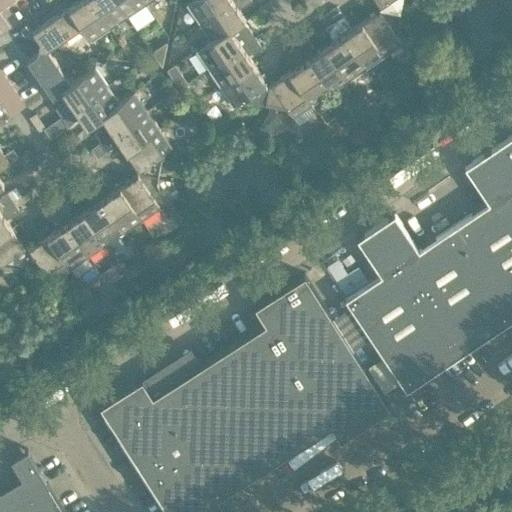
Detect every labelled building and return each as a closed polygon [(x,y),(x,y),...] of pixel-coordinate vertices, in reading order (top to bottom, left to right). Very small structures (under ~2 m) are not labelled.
[(76,0),(69,5),(82,24),(81,25),(91,40),(109,27),(91,0),(76,0)] [(91,0),(109,27),(127,15),(117,0),(91,0)] [(117,0),(127,15),(145,3),(143,0),(117,0)] [(189,0),(186,3),(199,21),(230,0),(189,0)] [(230,0),(199,21),(210,38),(211,39),(229,27),(230,28),(245,17),(238,7),(249,0),(230,0)] [(377,0),(380,4),(379,6),(399,10),(399,8),(400,0),(377,0)] [(39,40),(38,46),(47,48),(81,25),(82,24),(69,5),(32,30),(39,40)] [(337,5),(328,11),(334,20),(343,14),(337,5)] [(379,8),(360,21),(383,55),(402,42),(395,31),(399,12),(379,8)] [(328,11),(321,16),(327,24),(334,20),(328,11)] [(343,14),(334,20),(365,67),(383,55),(360,21),(351,27),(343,14)] [(334,39),(325,45),(347,79),(365,67),(334,20),(327,24),(325,26),(334,39)] [(28,24),(20,29),(24,35),(32,30),(28,24)] [(211,39),(210,38),(195,49),(208,67),(254,36),(248,27),(235,36),(230,28),(229,27),(211,39)] [(254,36),(208,67),(220,85),(253,63),(247,54),(261,45),(254,36)] [(307,38),(298,44),(330,91),(347,79),(325,45),(316,51),(307,38)] [(298,63),(289,69),(312,103),(330,91),(298,44),(289,50),(298,63)] [(52,96),(62,89),(62,88),(71,82),(70,81),(47,48),(38,46),(37,52),(27,59),(52,96)] [(253,63),(220,85),(232,104),(243,97),(262,101),(266,81),(253,63)] [(95,65),(70,81),(71,82),(62,88),(62,89),(68,97),(54,106),(60,115),(107,83),(95,65)] [(312,103),(289,69),(270,82),(268,82),(264,101),(286,105),(293,116),(312,103)] [(107,83),(60,115),(66,124),(80,115),(86,125),(102,115),(101,114),(120,101),(119,100),(107,83)] [(120,101),(101,114),(102,115),(107,123),(94,132),(100,141),(147,109),(134,90),(119,100),(120,101)] [(356,91),(339,102),(349,118),(366,107),(356,91)] [(147,109),(100,141),(106,149),(119,141),(125,149),(159,127),(147,109)] [(35,112),(29,116),(39,130),(45,126),(35,112)] [(159,127),(125,149),(138,168),(157,172),(158,170),(161,155),(161,152),(172,145),(159,127)] [(381,272),(345,296),(406,387),(511,315),(511,131),(464,164),(488,200),(418,247),(394,211),(357,236),(381,272)] [(100,141),(92,146),(98,155),(106,149),(100,141)] [(0,156),(0,183),(3,181),(0,176),(0,169),(10,163),(4,154),(0,156)] [(161,155),(158,170),(170,169),(173,157),(161,155)] [(169,200),(156,181),(157,176),(137,173),(137,172),(119,185),(142,219),(169,200)] [(101,178),(92,184),(124,231),(142,219),(119,185),(110,191),(101,178)] [(180,181),(178,191),(193,194),(195,184),(188,183),(180,181)] [(92,203),(83,209),(106,243),(124,231),(92,184),(83,190),(92,203)] [(0,208),(13,200),(7,191),(0,195),(0,208)] [(13,200),(0,208),(0,234),(12,227),(6,218),(19,209),(13,200)] [(65,202),(56,208),(88,255),(106,243),(83,209),(74,215),(65,202)] [(56,227),(47,233),(70,267),(88,255),(56,208),(47,214),(56,227)] [(12,227),(0,234),(0,261),(1,261),(20,265),(24,246),(24,245),(12,227)] [(51,280),(70,267),(47,233),(28,246),(29,246),(25,266),(44,269),(51,280)] [(117,260),(110,265),(117,276),(125,271),(119,262),(117,260)] [(360,260),(336,271),(345,290),(369,279),(360,260)] [(152,393),(141,376),(100,402),(170,511),(219,511),(226,508),(217,494),(330,422),(340,436),(389,404),(304,271),(254,303),(265,320),(152,393)] [(367,365),(383,391),(398,382),(381,356),(367,365)] [(66,511),(38,465),(27,447),(13,455),(10,457),(21,475),(4,486),(20,511),(66,511)] [(20,511),(4,486),(0,488),(0,511),(20,511)]
